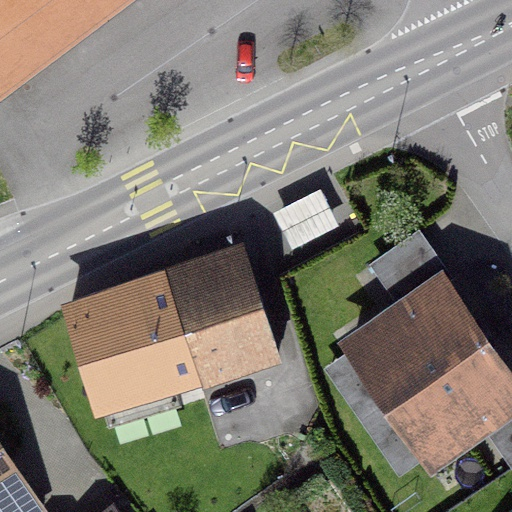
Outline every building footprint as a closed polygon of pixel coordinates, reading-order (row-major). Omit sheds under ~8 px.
[(0,0),(0,57),(77,0),(0,0)] [(284,246),(327,222),(310,191),(267,214),(284,246)] [(243,258),(64,315),(106,448),(209,415),(196,370),(272,347),(243,258)] [(478,333),(441,277),(345,340),(382,396),(478,333)] [(511,391),(511,384),(478,333),(382,396),(419,452),(511,391)] [(0,511),(20,511),(0,479),(0,511)]
